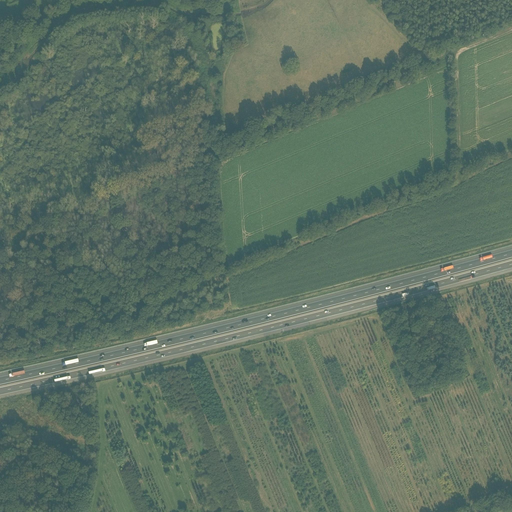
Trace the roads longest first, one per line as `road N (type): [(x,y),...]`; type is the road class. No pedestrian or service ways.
road 1 (track): [(455,54),(453,173),(317,239),(236,265),(171,302),(150,324),(0,366)]
road 2 (motorway): [(511,253),(0,380)]
road 3 (motorway): [(0,390),(511,264)]
road 4 (track): [(455,54),(308,119),(279,117),(233,132)]
